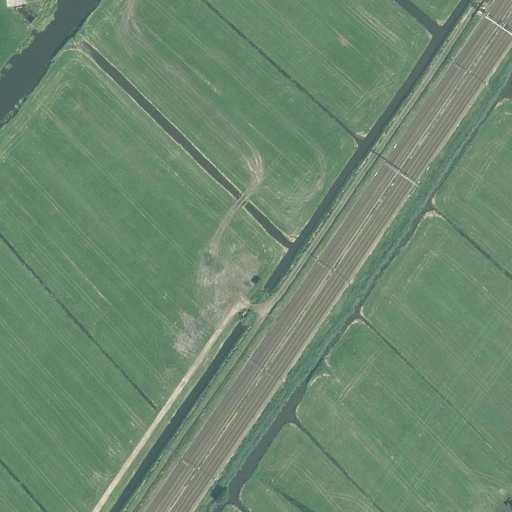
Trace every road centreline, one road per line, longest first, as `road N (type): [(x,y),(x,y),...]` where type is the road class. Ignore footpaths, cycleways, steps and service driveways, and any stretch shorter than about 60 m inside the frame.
road 1 (track): [(481,0),(264,312),(240,301),(95,511)]
road 2 (track): [(264,312),(131,511)]
road 3 (track): [(437,511),(325,380)]
